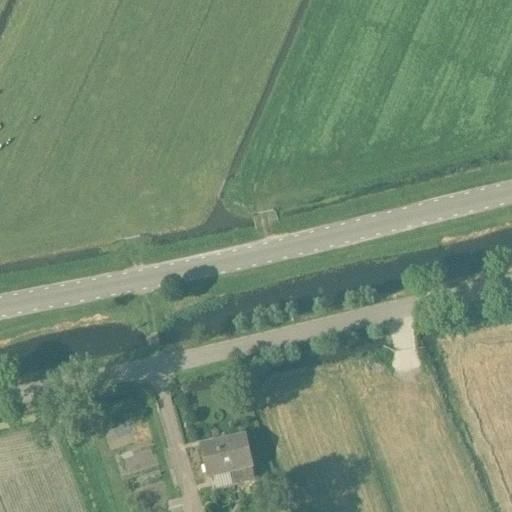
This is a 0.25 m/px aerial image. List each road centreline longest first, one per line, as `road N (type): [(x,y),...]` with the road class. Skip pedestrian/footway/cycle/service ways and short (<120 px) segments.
road 1 (tertiary): [(511,191),(246,258),(0,307)]
road 2 (unclassified): [(0,398),(511,284)]
road 3 (track): [(446,450),(400,309)]
